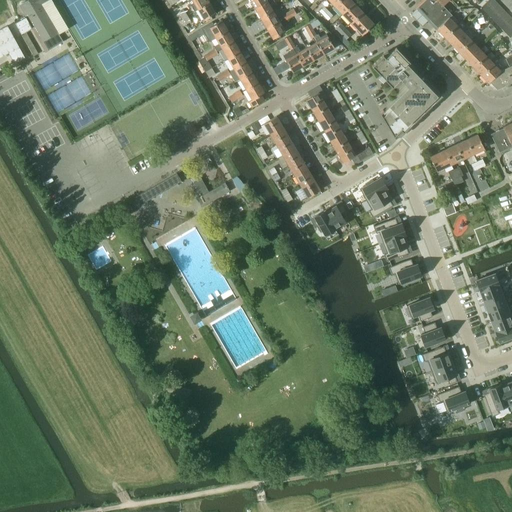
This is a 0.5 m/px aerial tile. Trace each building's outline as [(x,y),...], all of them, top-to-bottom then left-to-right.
[(26,12),(43,41),(58,32),(42,7),(41,4),(47,0),(28,0),(20,5),(24,13),(26,12)] [(192,0),(198,10),(209,4),(207,0),(192,0)] [(249,0),(255,8),(267,1),(266,0),(249,0)] [(268,0),(267,1),(255,8),(261,19),(273,11),(269,5),(274,2),(273,0),(272,0),(268,0)] [(343,0),(336,8),(344,17),(356,6),(350,0),(343,0)] [(416,8),(412,12),(414,14),(412,15),(421,25),(426,21),(428,19),(443,5),(437,0),(424,0),(417,7),(416,8)] [(493,10),(499,4),(495,0),(489,6),(493,10)] [(486,2),(481,7),(484,11),(489,6),(486,2)] [(209,4),(198,10),(204,21),(216,14),(209,4)] [(493,10),(497,13),(502,8),(499,4),(493,10)] [(443,5),(428,19),(437,29),(449,18),(452,15),(443,5)] [(319,11),(325,18),(330,13),(324,6),(319,11)] [(344,17),(353,26),(365,15),(356,6),(344,17)] [(489,6),(484,11),(488,15),(493,10),(489,6)] [(501,17),(506,12),(502,8),(497,13),(501,17)] [(180,21),(187,16),(183,9),(175,14),(180,21)] [(493,10),(488,15),(492,19),(497,13),(493,10)] [(273,11),(261,19),(267,29),(279,22),(273,11)] [(509,16),(506,12),(501,17),(504,21),(509,16)] [(497,13),(492,19),(495,22),(501,17),(497,13)] [(365,15),(353,26),(362,35),(373,24),(365,15)] [(190,21),(187,16),(180,21),(183,26),(190,21)] [(501,17),(495,22),(499,26),(504,21),(501,17)] [(449,18),(437,29),(443,36),(455,25),(449,18)] [(201,28),(204,34),(210,30),(215,38),(227,31),(222,21),(214,26),(212,22),(201,28)] [(305,27),(308,33),(311,32),(310,31),(312,30),(310,26),(316,23),(315,21),(310,24),(305,27)] [(504,21),(499,26),(502,30),(507,24),(504,21)] [(279,22),(267,29),(273,39),(285,32),(279,22)] [(336,28),(342,35),(343,36),(348,31),(340,24),(336,28)] [(511,28),(507,24),(502,30),(506,33),(511,28)] [(455,25),(443,36),(451,45),(463,33),(455,25)] [(0,29),(0,57),(8,53),(14,63),(24,58),(7,26),(0,29)] [(219,44),(213,48),(215,50),(215,49),(217,52),(221,49),(234,42),(227,31),(215,38),(219,44)] [(343,36),(342,35),(339,37),(350,48),(353,45),(347,39),(351,35),(348,31),(343,36)] [(451,45),(459,53),(471,41),(463,33),(451,45)] [(316,36),(314,37),(317,42),(323,55),(334,48),(333,47),(329,40),(329,39),(327,36),(326,34),(320,37),(317,34),(315,35),(316,36)] [(284,40),(287,46),(290,44),(289,43),(292,42),(289,37),(288,36),(284,39),(284,40)] [(332,37),(329,39),(329,40),(333,47),(337,45),(332,37)] [(471,41),(459,53),(466,60),(477,48),(471,41)] [(221,49),(227,59),(240,52),(234,42),(221,49)] [(304,45),(306,48),(313,61),(323,55),(317,42),(310,46),(308,43),(304,45)] [(295,47),(292,48),(296,55),(303,67),(313,61),(306,48),(301,52),(298,47),(295,47)] [(382,55),(371,66),(380,75),(385,80),(392,87),(400,79),(410,89),(407,92),(406,91),(401,97),(402,97),(396,103),(395,102),(390,107),(391,108),(385,113),(382,110),(380,112),(379,113),(393,136),(400,130),(403,132),(442,95),(431,84),(430,84),(428,86),(411,68),(413,66),(413,67),(414,66),(396,47),(389,54),(385,58),(382,55)] [(290,51),(282,55),(285,61),(286,62),(289,67),(290,69),(292,73),(303,67),(296,55),(292,48),(290,50),(290,51)] [(477,48),(466,60),(473,67),(485,56),(477,48)] [(227,59),(234,70),(246,63),(240,52),(227,59)] [(473,67),(480,75),(492,63),(485,56),(473,67)] [(238,81),(240,80),(252,73),(246,63),(234,70),(237,75),(235,76),(238,81)] [(284,63),(277,67),(280,72),(288,68),(284,63)] [(492,63),(480,75),(487,82),(499,70),(492,63)] [(499,70),(487,82),(488,83),(489,82),(497,90),(511,83),(511,66),(500,72),(499,70)] [(240,80),(246,90),(258,83),(252,73),(240,80)] [(258,83),(246,90),(252,100),(248,102),(252,108),(264,101),(261,96),(264,94),(258,83)] [(306,100),(312,111),(324,103),(318,93),(306,100)] [(312,111),(318,121),(331,114),(324,103),(312,111)] [(238,108),(233,111),(237,118),(242,115),(238,108)] [(343,112),(347,118),(352,115),(348,109),(343,112)] [(318,121),(325,132),(337,124),(331,114),(318,121)] [(352,115),(347,118),(350,123),(355,120),(352,115)] [(260,126),(263,124),(269,120),(267,116),(258,121),(260,126)] [(276,116),(269,120),(263,124),(269,134),(282,126),(276,116)] [(250,126),(254,132),(261,128),(257,122),(250,126)] [(511,122),(503,127),(504,128),(511,145),(511,122)] [(325,132),(331,142),(343,135),(337,124),(325,132)] [(269,134),(275,144),(288,137),(282,126),(269,134)] [(490,134),(499,152),(511,145),(504,128),(490,134)] [(355,133),(359,139),(364,136),(361,130),(355,133)] [(478,134),(467,140),(474,154),(484,149),(478,134)] [(331,142),(337,153),(349,145),(343,135),(331,142)] [(364,136),(359,139),(362,144),(367,141),(364,136)] [(275,144),(281,154),(294,147),(288,137),(275,144)] [(467,140),(456,144),(463,159),(474,154),(467,140)] [(456,144),(445,149),(452,164),(463,159),(456,144)] [(349,145),(337,153),(343,163),(352,158),(355,163),(372,153),(369,148),(356,156),(349,145)] [(256,149),(259,154),(264,151),(261,146),(256,148),(256,149)] [(281,154),(288,165),(300,158),(294,147),(281,154)] [(452,164),(445,149),(430,157),(436,171),(452,164)] [(264,151),(259,154),(262,160),(263,159),(267,157),(264,151)] [(290,170),(294,176),(307,168),(300,158),(288,165),(290,170)] [(482,159),(477,161),(480,168),(485,165),(482,159)] [(480,168),(477,161),(471,164),(474,170),(480,168)] [(268,170),(271,175),(276,172),(273,167),(269,169),(268,170)] [(459,167),(454,170),(458,178),(461,176),(463,176),(459,167)] [(294,176),(300,186),(313,179),(309,171),(307,168),(294,176)] [(458,178),(454,170),(448,173),(452,181),(458,178)] [(276,172),(271,175),(275,181),(280,178),(276,172)] [(134,198),(135,200),(139,207),(143,204),(181,182),(176,173),(170,177),(134,198)] [(452,181),(454,185),(463,181),(461,176),(458,178),(452,181)] [(239,191),(245,188),(237,177),(232,180),(239,191)] [(366,185),(359,189),(365,199),(386,188),(380,177),(373,181),(371,180),(365,183),(366,185)] [(201,196),(196,199),(201,207),(229,191),(225,184),(224,183),(209,192),(208,192),(201,178),(193,182),(197,189),(201,196)] [(313,179),(300,186),(307,197),(319,190),(314,181),(313,179)] [(280,191),(284,196),(289,193),(286,188),(281,190),(280,191)] [(386,188),(365,199),(371,209),(368,211),(372,217),(392,205),(389,199),(390,199),(388,195),(389,194),(386,188)] [(289,193),(284,196),(287,202),(288,201),(292,199),(289,193)] [(447,199),(439,201),(445,216),(455,212),(452,203),(449,204),(447,199)] [(330,207),(324,211),(335,229),(345,222),(340,215),(346,211),(342,204),(336,207),(335,206),(331,208),(330,207)] [(120,211),(121,213),(123,218),(133,212),(129,205),(120,211)] [(324,211),(310,219),(315,227),(317,226),(320,232),(322,231),(324,235),(335,229),(324,211)] [(395,218),(373,226),(376,233),(378,232),(382,243),(404,234),(400,223),(397,224),(395,218)] [(404,234),(382,243),(386,253),(383,254),(386,261),(408,253),(406,249),(408,248),(406,241),(407,241),(404,234)] [(398,263),(388,267),(391,274),(393,273),(398,284),(401,283),(420,276),(422,275),(419,268),(418,269),(416,265),(416,264),(413,265),(410,259),(398,263)] [(374,262),(363,266),(365,272),(376,268),(374,262)] [(496,272),(476,280),(480,291),(498,284),(498,285),(501,284),(496,272)] [(498,284),(480,291),(483,301),(501,294),(504,293),(501,284),(498,285),(498,284)] [(501,294),(483,301),(487,311),(505,304),(501,294)] [(430,297),(409,304),(413,316),(417,314),(420,321),(432,316),(429,310),(433,309),(431,304),(432,303),(430,297)] [(505,304),(487,311),(491,321),(509,314),(511,313),(508,303),(505,304)] [(509,314),(491,321),(495,331),(504,328),(511,324),(511,313),(509,314)] [(424,333),(420,335),(425,346),(446,338),(443,331),(441,332),(440,327),(437,328),(434,322),(422,327),(424,333)] [(511,324),(504,328),(495,331),(499,342),(511,336),(511,324)] [(443,346),(421,355),(424,361),(429,359),(433,370),(453,362),(450,356),(449,356),(447,352),(445,353),(443,346)] [(453,362),(433,370),(438,381),(446,378),(449,384),(456,381),(454,375),(456,374),(454,370),(455,369),(453,362)] [(506,382),(499,384),(507,404),(511,401),(511,383),(511,382),(507,383),(506,382)] [(489,392),(484,394),(492,415),(501,411),(499,407),(507,404),(499,384),(493,387),(488,389),(489,392)] [(458,386),(435,395),(439,405),(443,403),(446,411),(454,408),(456,412),(464,409),(462,405),(470,402),(467,395),(466,396),(464,391),(461,393),(458,386)]
